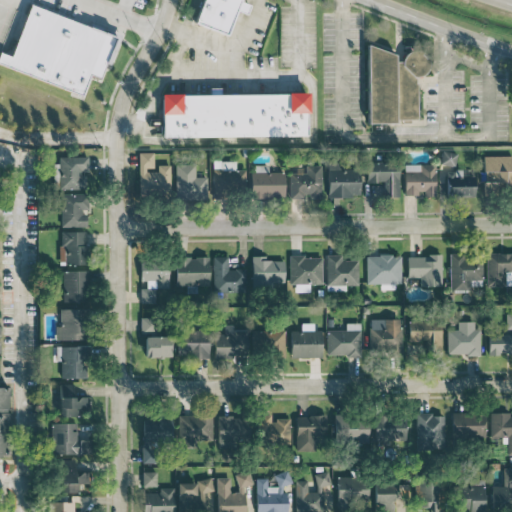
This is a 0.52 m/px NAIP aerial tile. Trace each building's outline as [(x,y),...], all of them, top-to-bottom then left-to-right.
[(228,33),(237,8),(246,11),(248,4),(240,1),(240,0),(201,0),(194,22),(228,33)] [(102,55),(96,53),(81,94),(0,62),(0,50),(9,54),(30,2),(88,25),(90,21),(112,29),(102,55)] [(417,74),(428,74),(428,52),(397,52),(397,48),(364,48),(365,122),(418,121),(417,74)] [(307,93),(162,94),(162,137),(308,136),(307,93)] [(139,152),(140,190),(170,190),(169,164),(157,165),(157,170),(153,170),(153,152),(139,152)] [(446,196),(474,196),(474,177),(461,177),(460,169),(456,169),(456,152),(441,152),(441,166),(446,166),(446,196)] [(511,163),(511,155),(483,156),(484,192),(511,191),(511,163)] [(85,188),(85,172),(87,172),(87,156),(58,157),(58,176),(54,176),(54,188),(85,188)] [(235,161),(213,161),(212,190),(245,191),(245,170),(235,169),(235,161)] [(398,196),(398,161),(366,162),(366,182),(383,182),(383,197),(398,196)] [(206,199),(206,176),(195,176),(195,164),(175,163),(175,199),(206,199)] [(328,197),(359,196),(359,169),(342,169),(342,164),(327,164),(328,197)] [(435,164),(404,164),(404,194),(423,194),(423,196),(435,196),(435,164)] [(267,171),(267,165),(252,165),(251,197),(284,197),(284,172),(267,171)] [(290,198),(307,198),(321,198),(321,166),(290,165),(290,198)] [(87,227),(87,212),(88,212),(88,194),(61,193),(61,226),(87,227)] [(86,231),(62,231),(63,264),(86,264),(86,231)] [(511,252),(486,253),(486,286),(511,285),(511,252)] [(326,285),(358,285),(357,260),(342,260),(342,254),(325,255),(326,285)] [(400,254),(366,255),(366,283),(380,283),(380,289),(393,289),(393,283),(400,283),(400,254)] [(251,285),(284,285),(284,260),(266,260),(266,256),(252,255),(251,285)] [(440,255),(406,256),(407,277),(419,277),(419,286),(441,285),(440,255)] [(449,290),(469,290),(470,279),(481,279),(482,255),(450,255),(449,290)] [(208,286),(209,257),(176,256),(175,285),(208,286)] [(212,291),(245,292),(245,269),(227,268),(228,256),(213,256),(212,291)] [(289,283),(321,284),(322,257),(289,256),(289,283)] [(140,301),(155,301),(155,289),(168,289),(168,262),(140,261),(140,301)] [(87,270),(62,271),(62,301),(88,301),(87,270)] [(59,309),(60,326),(55,326),(55,340),(87,339),(87,308),(59,309)] [(511,313),(505,313),(505,333),(487,333),(487,354),(511,353),(511,313)] [(369,319),(369,355),(401,354),(401,319),(369,319)] [(408,342),(423,341),(423,350),(441,350),(440,320),(408,321),(408,342)] [(477,321),(457,321),(457,329),(447,330),(447,355),(478,354),(477,321)] [(321,330),(313,330),(313,323),(301,323),(301,330),(291,330),(291,357),(321,357),(321,330)] [(345,330),(327,329),(326,356),(360,357),(360,323),(345,323),(345,330)] [(214,356),(247,357),(248,330),(233,329),(233,325),(224,325),(224,334),(214,333),(214,356)] [(177,357),(208,358),(209,330),(178,330),(177,357)] [(251,330),(252,356),(285,356),(284,330),(251,330)] [(170,336),(145,336),(145,357),(171,356),(170,336)] [(60,378),(87,378),(88,346),(55,346),(55,360),(61,360),(60,378)] [(78,416),(78,408),(88,408),(88,397),(74,397),(74,384),(59,384),(59,416),(78,416)] [(7,387),(0,386),(0,455),(9,455),(7,387)] [(451,436),(484,437),(485,413),(452,412),(451,436)] [(490,412),(490,437),(507,438),(506,454),(511,454),(511,416),(510,416),(510,413),(490,412)] [(374,415),(375,439),(407,438),(405,413),(374,415)] [(443,413),(415,414),(416,449),(444,448),(443,413)] [(290,443),(290,419),(271,418),(271,415),(257,414),(257,443),(290,443)] [(212,440),(212,415),(177,415),(177,447),(195,447),(195,440),(212,440)] [(325,415),(296,416),(296,451),(316,450),(315,436),(326,436),(325,415)] [(368,443),(368,416),(334,415),(334,443),(368,443)] [(246,416),(218,416),(217,448),(237,448),(237,442),(245,442),(246,416)] [(171,418),(143,418),(142,462),(158,463),(159,443),(171,443),(171,418)] [(90,453),(90,439),(77,439),(76,422),(51,423),(52,454),(90,453)] [(89,483),(88,472),(74,472),(74,459),(58,459),(59,492),(79,491),(78,483),(89,483)] [(511,463),(503,464),(503,485),(492,486),(492,507),(511,507),(511,491),(511,492),(511,482),(511,481),(511,463)] [(238,487),(252,483),(248,470),(234,474),(238,487)] [(156,471),(142,471),(142,486),(156,486),(156,471)] [(255,478),(255,511),(286,511),(286,487),(289,487),(289,472),(275,472),(275,486),(267,486),(267,478),(255,478)] [(295,511),(322,511),(323,485),(329,485),(329,472),(315,472),(315,492),(307,492),(307,480),(295,480),(295,511)] [(216,478),(216,511),(244,511),(245,489),(230,489),(230,477),(216,478)] [(336,477),(337,509),(350,509),(350,502),(368,502),(367,477),(336,477)] [(177,483),(178,511),(210,511),(210,478),(196,479),(196,482),(177,483)] [(483,511),(484,479),(471,479),(471,486),(460,485),(459,511),(483,511)] [(429,506),(429,511),(440,511),(440,481),(415,482),(415,507),(429,506)] [(393,511),(393,499),(405,499),(406,483),(375,482),(373,511),(393,511)] [(142,511),(173,511),(173,487),(159,488),(159,493),(142,493),(142,511)] [(73,511),(73,501),(48,502),(47,511),(73,511)]
